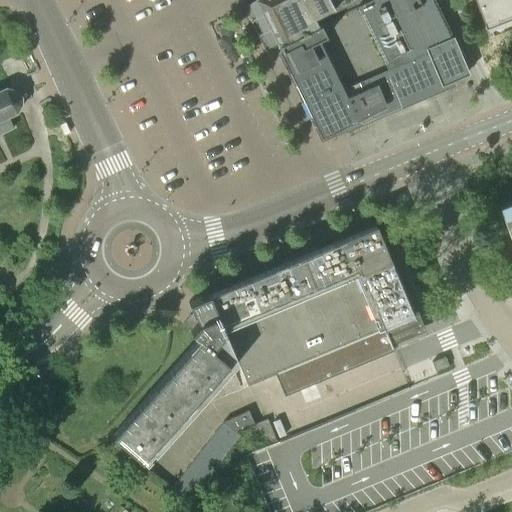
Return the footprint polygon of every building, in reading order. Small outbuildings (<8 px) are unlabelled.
[(258,0),(280,45),(319,26),(368,0),(258,0)] [(368,0),(319,26),(280,45),(283,50),(286,49),(301,80),(298,82),(325,134),(347,123),(347,122),(379,107),(381,110),(385,108),(385,106),(451,78),(452,80),(469,73),(453,37),(451,38),(433,0),(368,0)] [(511,0),(475,0),(483,22),(511,11),(511,0)] [(0,134),(14,128),(9,118),(18,114),(23,106),(23,97),(16,90),(6,88),(0,90),(0,134)] [(511,208),(501,212),(511,240),(511,208)] [(199,337),(113,435),(142,461),(228,364),(238,360),(247,384),(410,317),(414,314),(377,224),(370,226),(189,302),(194,313),(195,313),(199,321),(191,330),(199,337)] [(433,361),(436,371),(450,365),(446,356),(433,361)] [(223,423),(236,433),(255,425),(249,411),(225,421),(223,423)] [(276,442),(267,420),(255,425),(264,447),(276,442)] [(236,433),(223,423),(216,432),(235,447),(242,438),(236,433)] [(235,447),(216,432),(209,442),(228,456),(235,447)] [(228,456),(209,442),(202,451),(221,465),(228,456)] [(221,465),(202,451),(195,460),(213,475),(221,465)] [(213,475),(195,460),(187,469),(206,484),(213,475)] [(206,484),(187,469),(180,479),(199,493),(206,484)] [(199,493),(180,479),(173,488),(191,502),(199,493)]
